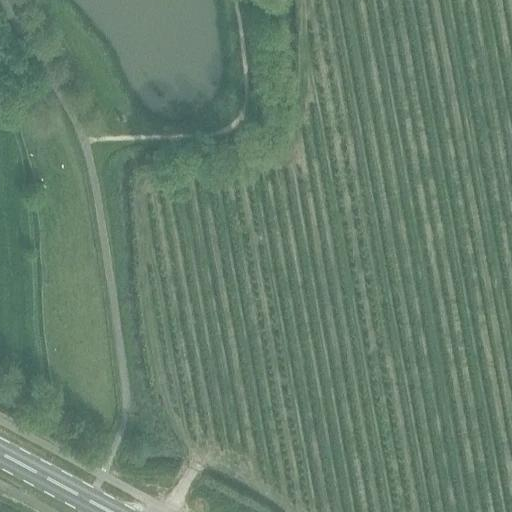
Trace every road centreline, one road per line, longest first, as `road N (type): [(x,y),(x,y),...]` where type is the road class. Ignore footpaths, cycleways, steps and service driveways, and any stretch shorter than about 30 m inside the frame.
road 1 (track): [(171,511),(195,460),(157,379),(139,185),(177,166),(272,159),(289,149),(297,125),(299,0)]
road 2 (primary): [(110,511),(0,453)]
